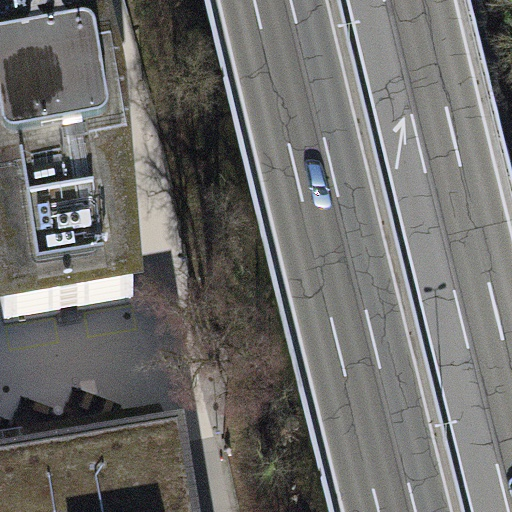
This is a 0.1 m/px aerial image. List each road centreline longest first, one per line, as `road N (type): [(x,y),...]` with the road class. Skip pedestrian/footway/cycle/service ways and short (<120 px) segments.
road 1 (motorway): [(271,0),(397,511)]
road 2 (motorway): [(511,440),(404,0)]
